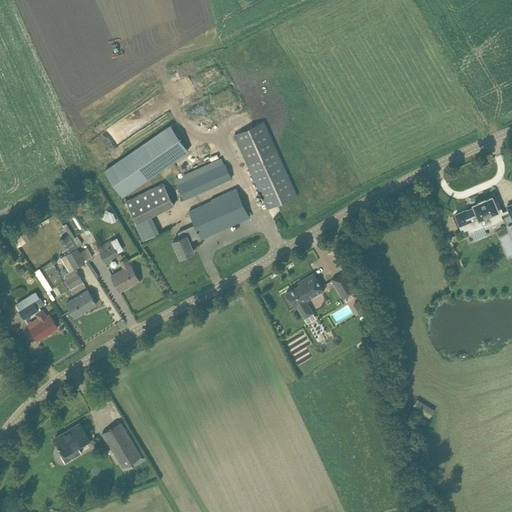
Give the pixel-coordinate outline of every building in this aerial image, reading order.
[(264,121),(235,134),(268,208),(297,195),(264,121)] [(105,169),(123,196),(189,150),(170,124),(105,169)] [(224,163),(177,185),(185,201),(231,179),(224,163)] [(156,186),(167,209),(175,205),(164,182),(156,186)] [(173,240),(181,257),(194,251),(190,242),(192,242),(191,240),(201,235),(202,238),(249,216),(236,187),(212,198),(212,199),(188,210),(195,224),(178,232),(181,237),(173,240)] [(467,209),(456,213),(461,223),(462,226),(463,226),(464,230),(470,227),(471,231),(475,240),(487,235),(484,226),(483,225),(501,218),(500,214),(501,213),(503,213),(502,211),(501,209),(501,208),(498,200),(495,202),(492,195),(491,196),(486,198),(480,200),(480,201),(475,203),(474,203),(475,206),(467,209)] [(13,238),(17,246),(32,237),(28,229),(13,238)] [(69,233),(60,239),(68,253),(78,247),(73,239),(69,233)] [(78,235),(73,239),(78,247),(83,244),(78,235)] [(100,253),(105,262),(121,254),(120,252),(118,253),(114,245),(109,248),(106,243),(98,247),(101,252),(100,253)] [(72,266),(74,268),(75,267),(86,261),(78,247),(68,253),(66,255),(72,266)] [(123,269),(112,275),(120,290),(139,280),(131,265),(130,266),(126,259),(119,262),(123,269)] [(35,270),(46,291),(64,282),(52,260),(35,270)] [(74,268),(64,274),(66,276),(64,278),(70,288),(83,281),(75,267),(74,268)] [(332,279),(344,298),(359,289),(354,280),(352,281),(346,271),(332,279)] [(324,290),(319,281),(314,273),(298,282),(300,284),(286,293),(295,307),(297,306),(302,313),(311,308),(306,301),(324,290)] [(97,304),(92,295),(88,290),(67,302),(74,315),(84,309),(85,311),(97,304)] [(35,291),(15,303),(25,318),(39,309),(34,301),(40,298),(35,291)] [(58,327),(53,318),(50,314),(46,317),(42,311),(37,314),(41,321),(31,327),(38,339),(58,327)] [(381,323),(370,329),(376,340),(387,333),(381,323)] [(417,398),(411,408),(429,419),(435,409),(417,398)] [(142,455),(126,430),(121,421),(102,432),(123,466),(142,455)] [(90,439),(85,431),(80,422),(71,427),(72,429),(56,438),(56,437),(55,437),(65,454),(90,439)] [(79,447),(65,454),(68,459),(81,452),(79,447)]
